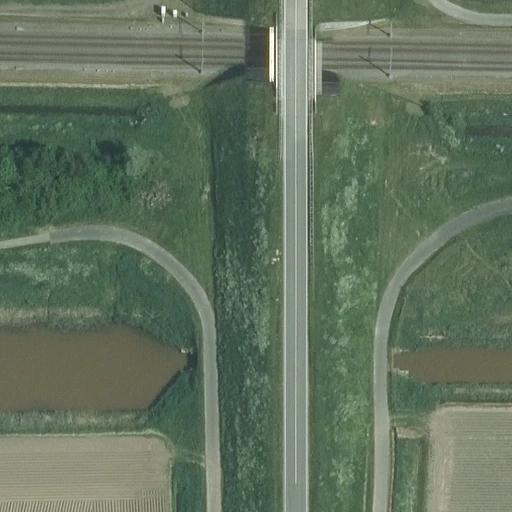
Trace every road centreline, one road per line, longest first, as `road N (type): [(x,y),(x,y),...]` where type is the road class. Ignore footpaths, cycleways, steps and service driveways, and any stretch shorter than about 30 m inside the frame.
road 1 (unclassified): [(294,511),(294,0)]
road 2 (track): [(208,328),(189,134),(175,99),(152,88),(0,85)]
road 3 (unclassified): [(48,236),(100,232),(133,240),(192,289),(208,328),(213,511)]
road 4 (unclassified): [(378,511),(378,354),(389,300),(443,234),(511,203)]
road 5 (track): [(511,92),(437,93),(409,118),(396,152),(389,300)]
road 6 (track): [(144,0),(111,11),(0,11)]
